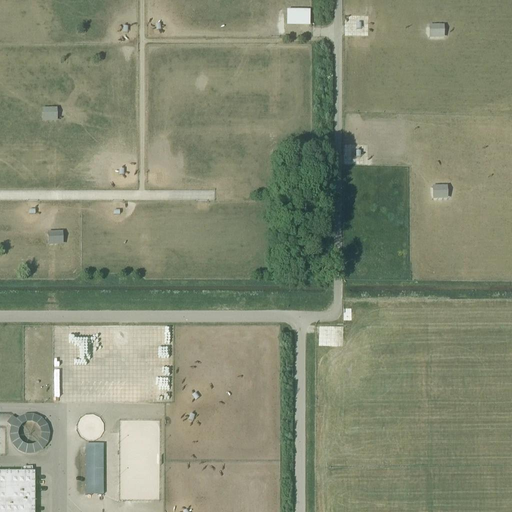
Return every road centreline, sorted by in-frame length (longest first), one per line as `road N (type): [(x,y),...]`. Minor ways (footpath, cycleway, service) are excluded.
road 1 (unclassified): [(0,317),(299,317)]
road 2 (track): [(142,42),(309,41),(337,33)]
road 3 (track): [(141,196),(141,0)]
road 4 (unclassified): [(299,511),(299,317)]
